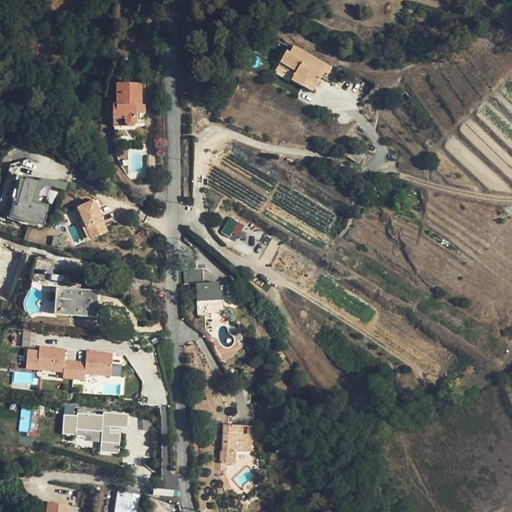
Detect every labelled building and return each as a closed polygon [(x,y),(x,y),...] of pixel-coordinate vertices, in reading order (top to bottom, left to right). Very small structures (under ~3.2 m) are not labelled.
[(332,68),(293,46),(289,53),(286,51),(280,62),(296,71),(294,74),(291,80),(303,86),(307,80),(316,85),(322,74),(327,77),(332,68)] [(278,65),(294,74),(296,71),(280,62),(278,65)] [(313,92),(316,85),(307,80),(303,86),(313,92)] [(145,113),(145,85),(116,85),(117,105),(113,106),(113,127),(133,126),(136,123),(135,113),(145,113)] [(358,163),(365,153),(354,146),(348,156),(358,163)] [(11,217),(41,226),(47,207),(32,203),(38,182),(24,178),(16,207),(14,206),(11,217)] [(43,180),(42,183),(39,195),(42,190),(48,187),(65,191),(67,184),(56,181),(43,180)] [(32,203),(47,207),(40,203),(39,195),(42,183),(38,182),(32,203)] [(392,185),(386,183),(382,190),(388,193),(392,185)] [(104,232),(90,202),(75,209),(88,239),(104,232)] [(228,218),(223,231),(238,238),(244,225),(228,218)] [(63,248),(64,244),(65,240),(54,237),(52,246),(63,248)] [(202,283),(202,270),(186,270),(186,284),(195,284),(196,301),(220,301),(220,287),(218,287),(218,283),(202,283)] [(80,294),(59,292),(58,312),(78,313),(78,317),(96,318),(98,292),(80,291),(80,294)] [(220,301),(196,301),(196,315),(221,315),(220,301)] [(113,354),(87,352),(86,363),(65,361),(66,350),(40,348),(40,353),(28,352),(27,370),(64,373),(64,379),(85,381),(86,375),(112,376),(113,354)] [(18,431),(29,433),(34,408),(22,406),(18,431)] [(80,415),(79,417),(67,416),(64,435),(77,436),(78,431),(103,433),(102,444),(101,453),(120,455),(122,434),(111,433),(111,428),(129,429),(130,416),(106,414),(105,417),(80,415)] [(251,427),(223,425),(222,451),(216,451),(215,471),(226,471),(226,464),(234,464),(235,452),(249,453),(251,427)] [(78,431),(77,436),(77,442),(102,444),(103,433),(78,431)] [(230,485),(225,474),(219,477),(223,487),(230,485)] [(118,490),(113,511),(136,511),(140,495),(118,490)] [(68,511),(69,505),(48,502),(46,511),(68,511)]
